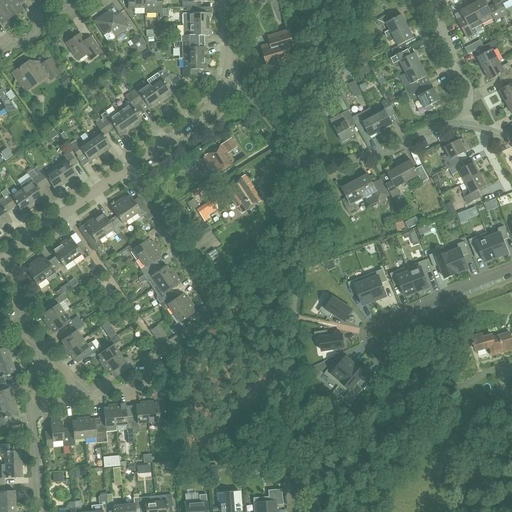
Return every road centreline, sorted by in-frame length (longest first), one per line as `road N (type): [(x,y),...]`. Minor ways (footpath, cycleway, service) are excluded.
road 1 (residential): [(68,392),(144,386),(150,359),(213,317),(127,171)]
road 2 (residential): [(225,81),(251,93),(306,158),(380,154),(414,133),(461,124)]
road 3 (residential): [(127,171),(0,255)]
road 4 (residential): [(511,269),(374,332)]
road 5 (residential): [(225,81),(196,121),(127,171)]
road 6 (residential): [(461,124),(467,99),(434,0)]
road 7 (residential): [(43,365),(21,331),(21,291),(0,255)]
